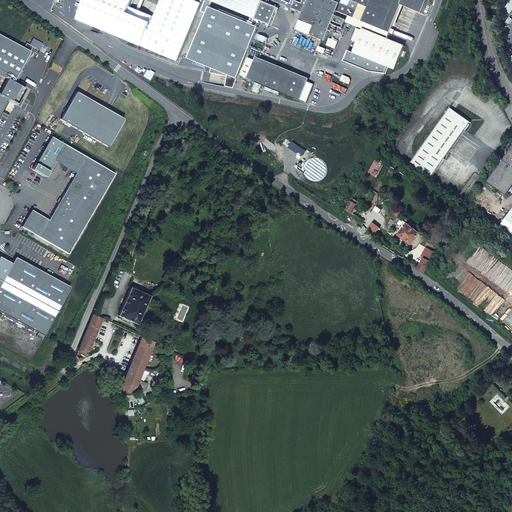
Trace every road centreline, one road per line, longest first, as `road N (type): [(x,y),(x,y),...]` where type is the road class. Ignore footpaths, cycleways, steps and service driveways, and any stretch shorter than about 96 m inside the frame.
road 1 (unknown): [(58,0),(68,16),(169,77),(323,113),(336,112),(364,83),(405,77),(441,0)]
road 2 (residential): [(511,348),(416,273),(173,113)]
road 3 (residential): [(64,371),(173,113)]
road 4 (unknown): [(114,364),(120,400),(174,374),(164,351),(112,315),(123,272)]
road 5 (residential): [(173,113),(27,0)]
